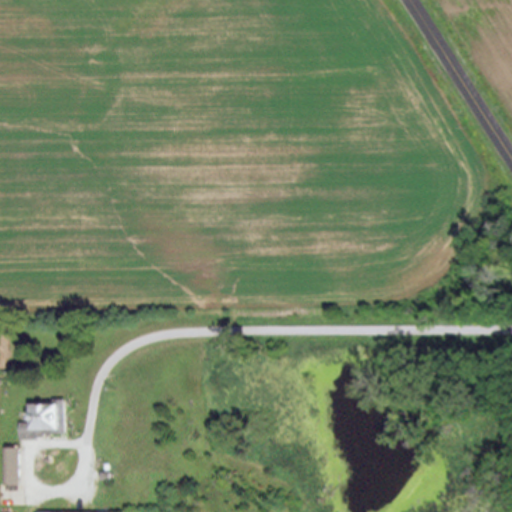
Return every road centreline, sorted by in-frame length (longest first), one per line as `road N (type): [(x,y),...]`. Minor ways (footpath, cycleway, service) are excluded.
road 1 (residential): [(511,328),(209,329)]
road 2 (residential): [(511,155),(411,0)]
